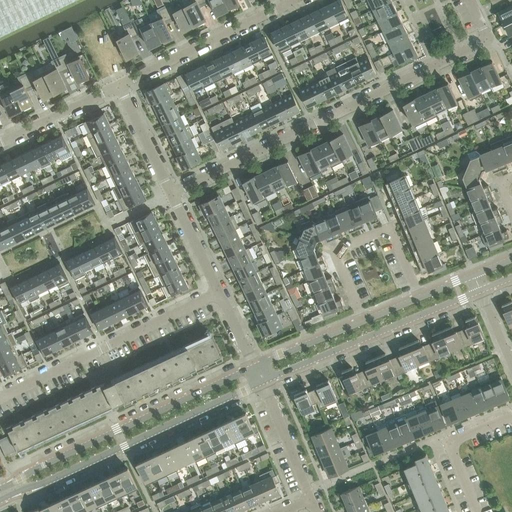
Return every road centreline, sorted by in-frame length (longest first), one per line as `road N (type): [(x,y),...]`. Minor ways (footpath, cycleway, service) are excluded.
road 1 (residential): [(170,193),(483,42),(468,0)]
road 2 (tertiary): [(0,501),(261,381)]
road 3 (tertiary): [(254,366),(0,488)]
road 4 (residential): [(218,292),(0,397)]
road 5 (tertiary): [(261,381),(479,291)]
road 6 (residential): [(363,320),(333,251),(390,228),(418,298)]
road 7 (residential): [(297,0),(121,87)]
road 8 (residential): [(475,511),(447,443),(511,415)]
road 9 (residential): [(121,87),(0,145)]
road 10 (residential): [(311,498),(261,381)]
